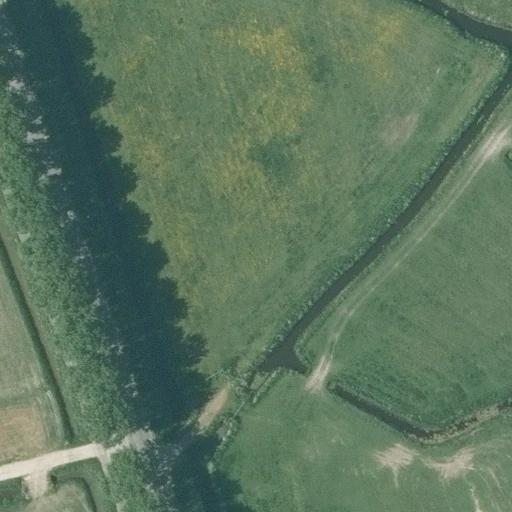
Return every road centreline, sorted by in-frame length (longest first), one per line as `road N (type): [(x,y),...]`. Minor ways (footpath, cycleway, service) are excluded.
road 1 (tertiary): [(165,511),(0,38)]
road 2 (track): [(143,449),(0,471)]
